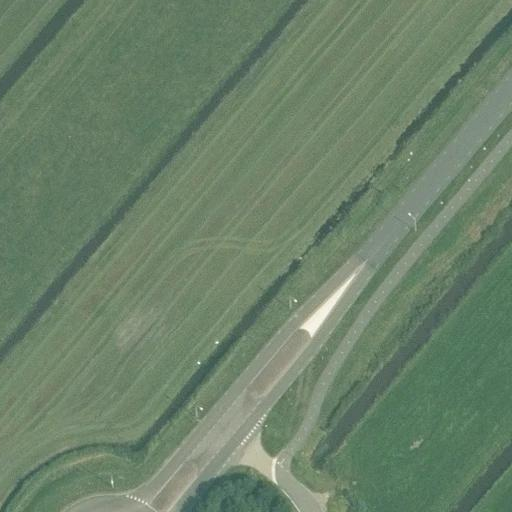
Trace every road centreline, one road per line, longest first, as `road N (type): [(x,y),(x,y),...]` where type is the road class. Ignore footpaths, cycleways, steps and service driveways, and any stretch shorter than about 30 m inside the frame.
road 1 (unknown): [(312,402),(511,161)]
road 2 (secondary): [(511,88),(348,282)]
road 3 (secondary): [(241,440),(316,342),(348,282)]
road 4 (secondary): [(348,282),(293,326),(217,417)]
road 5 (secondary): [(217,417),(134,509)]
